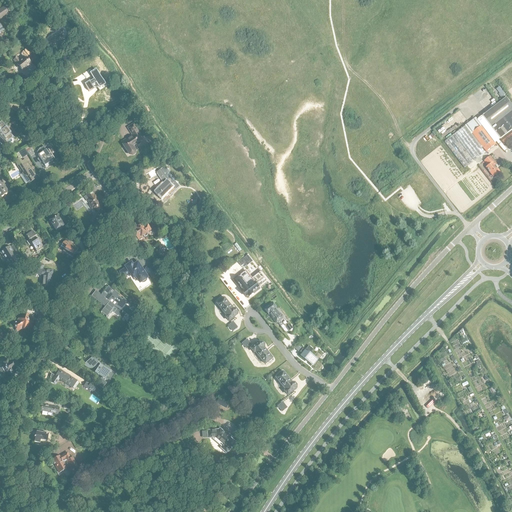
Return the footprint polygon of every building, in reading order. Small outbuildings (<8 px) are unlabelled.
[(27,64),(30,62),(26,57),(23,60),(21,61),(19,58),(17,60),(19,63),(17,65),(19,67),(15,71),(18,74),(22,71),(23,70),(24,71),(26,70),(25,69),(26,67),(28,70),(30,68),(27,64)] [(102,86),(106,84),(96,69),(92,72),(89,73),(93,78),(88,81),(84,84),(88,91),(94,89),(93,88),(98,86),(99,88),(102,86)] [(43,77),(47,83),(53,79),(48,73),(43,77)] [(511,105),(506,98),(505,98),(482,116),(503,143),(511,136),(511,105)] [(495,145),(481,126),(477,120),(466,128),(465,126),(444,142),(464,168),(472,163),(495,145)] [(139,139),(142,137),(134,124),(128,128),(132,134),(133,133),(134,135),(122,143),(126,149),(128,150),(129,151),(129,153),(130,155),(133,156),(135,154),(136,152),(134,149),(133,149),(131,147),(137,144),(137,145),(139,145),(140,145),(141,144),(141,142),(140,141),(139,139)] [(6,128),(5,129),(1,125),(0,125),(0,143),(1,146),(3,144),(3,145),(12,138),(9,134),(10,133),(6,128)] [(506,147),(511,143),(511,142),(511,136),(503,143),(504,143),(504,144),(506,147)] [(19,152),(23,158),(28,154),(24,148),(19,152)] [(57,157),(56,156),(51,148),(48,151),(47,152),(46,150),(42,152),(41,151),(39,150),(36,152),(38,155),(39,158),(37,159),(40,163),(42,162),(45,166),(53,160),(54,159),(55,161),(56,160),(56,159),(57,157)] [(499,172),(498,170),(495,166),(496,165),(490,157),(484,161),(488,166),(486,168),(493,177),(499,172)] [(26,162),(25,163),(24,160),(15,166),(20,173),(22,177),(21,177),(25,183),(28,182),(29,183),(36,178),(26,162)] [(156,171),(157,173),(164,184),(155,192),(162,199),(168,193),(170,195),(179,187),(171,178),(170,178),(168,174),(168,173),(165,168),(162,170),(161,168),(156,171)] [(0,197),(8,192),(0,178),(0,197)] [(94,225),(104,211),(103,209),(103,208),(95,196),(91,191),(86,194),(90,200),(88,201),(91,205),(90,205),(92,209),(93,209),(96,213),(90,222),(94,225)] [(67,219),(67,220),(64,214),(60,217),(64,222),(64,221),(69,228),(72,226),(67,219)] [(59,230),(63,226),(57,216),(50,221),(56,231),(59,230)] [(138,239),(142,237),(144,236),(145,236),(146,237),(147,236),(147,234),(147,233),(151,230),(148,225),(143,228),(141,225),(140,224),(139,224),(138,225),(138,227),(132,231),(138,239)] [(75,236),(77,234),(73,228),(68,231),(72,238),(75,236)] [(32,231),(26,236),(36,252),(43,248),(35,236),(32,231)] [(78,248),(70,243),(65,240),(64,242),(63,242),(61,246),(65,249),(63,251),(72,257),(78,248)] [(127,243),(135,249),(137,246),(129,240),(127,243)] [(237,243),(233,246),(238,253),(242,251),(237,243)] [(20,264),(18,262),(19,262),(9,247),(0,252),(10,267),(14,265),(15,267),(20,264)] [(247,266),(253,262),(248,256),(239,263),(241,266),(245,263),(247,266)] [(43,270),(42,269),(44,266),(39,262),(34,271),(34,272),(40,276),(42,276),(41,290),(51,291),(53,271),(43,270)] [(149,278),(138,262),(134,265),(132,262),(125,267),(125,268),(119,272),(124,279),(130,275),(133,280),(136,278),(140,284),(141,284),(140,283),(141,283),(143,283),(144,283),(146,282),(147,280),(147,278),(148,278),(148,279),(149,278)] [(158,274),(152,264),(145,268),(152,278),(158,274)] [(246,271),(235,280),(241,288),(240,289),(247,297),(248,296),(249,297),(254,294),(253,293),(258,288),(246,271)] [(123,319),(124,317),(126,314),(129,316),(132,312),(129,309),(130,308),(126,305),(129,302),(123,298),(123,299),(118,296),(119,294),(109,286),(102,295),(96,291),(91,296),(105,307),(101,312),(107,316),(112,310),(112,311),(114,308),(116,310),(114,313),(120,317),(120,316),(123,319)] [(236,309),(233,308),(225,297),(216,304),(226,316),(225,317),(229,323),(238,315),(239,311),(236,309)] [(276,308),(277,307),(274,304),(273,304),(272,303),(265,309),(269,315),(270,314),(276,323),(278,322),(281,327),(283,325),(280,320),(282,318),(282,317),(283,317),(280,313),(279,314),(276,310),(276,309),(276,308)] [(28,314),(17,320),(18,321),(13,324),(17,331),(22,328),(23,329),(33,323),(28,314)] [(233,322),(228,326),(233,332),(238,328),(233,322)] [(247,339),(242,343),(246,349),(252,345),(247,339)] [(263,342),(259,341),(250,349),(254,354),(255,353),(265,366),(274,359),(265,348),(265,345),(263,342)] [(313,349),(309,346),(305,350),(303,349),(300,352),(302,354),(301,356),(313,366),(322,356),(318,353),(315,357),(313,356),(310,353),(313,349)] [(104,366),(92,357),(83,365),(86,367),(87,367),(88,368),(89,368),(91,368),(93,368),(94,367),(97,369),(94,373),(102,378),(101,378),(103,379),(105,380),(110,372),(108,370),(110,368),(105,365),(104,366)] [(8,360),(2,363),(4,366),(3,366),(4,367),(0,369),(0,371),(5,380),(15,374),(13,370),(16,369),(14,367),(15,367),(15,366),(16,365),(16,364),(15,362),(14,362),(13,362),(12,362),(12,363),(11,361),(9,362),(8,360)] [(72,388),(76,381),(60,370),(55,377),(72,388)] [(284,371),(275,378),(285,390),(284,391),(288,397),(297,389),(298,385),(295,382),(292,382),(284,371)] [(86,382),(83,386),(94,393),(97,387),(90,383),(89,385),(86,382)] [(229,404),(219,399),(216,404),(227,409),(229,404)] [(283,402),(277,406),(282,412),(288,408),(283,402)] [(71,410),(72,404),(65,403),(63,408),(67,409),(66,413),(70,413),(70,410),(71,410)] [(42,404),(40,411),(58,415),(59,408),(42,404)] [(219,430),(202,431),(203,438),(208,438),(211,438),(222,447),(221,448),(227,453),(236,442),(231,438),(231,437),(227,433),(226,434),(220,429),(219,430)] [(47,442),(48,434),(36,432),(34,442),(40,443),(40,440),(47,442)] [(70,458),(67,453),(60,457),(59,456),(51,460),(54,464),(59,473),(67,468),(69,470),(73,470),(78,467),(72,457),(70,458)]
